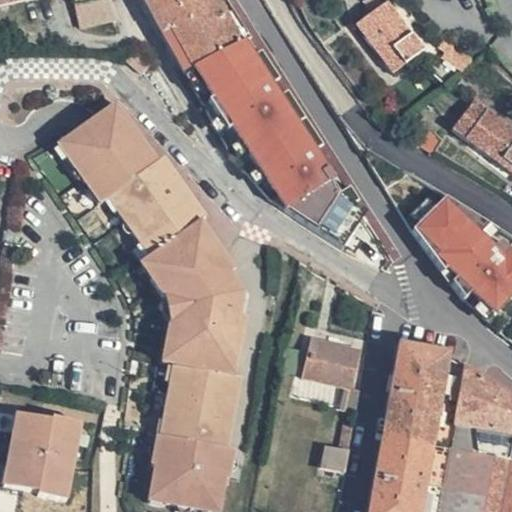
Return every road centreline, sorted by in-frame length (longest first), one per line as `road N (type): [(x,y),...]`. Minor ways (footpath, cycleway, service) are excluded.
road 1 (residential): [(442,300),(405,297),(265,221),(225,188),(152,103),(110,73),(36,68),(0,85)]
road 2 (unclassified): [(442,300),(250,0)]
road 3 (residential): [(511,223),(360,123),(281,0)]
